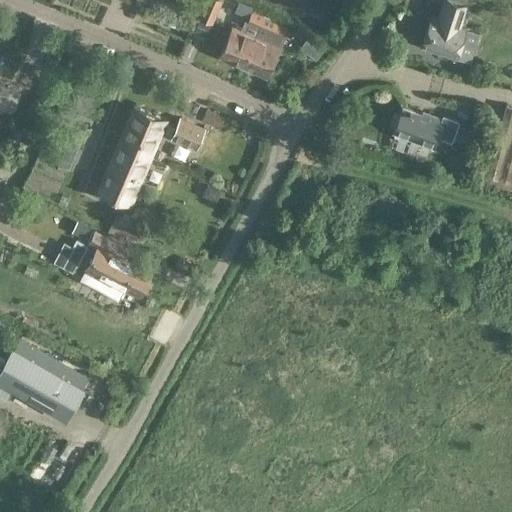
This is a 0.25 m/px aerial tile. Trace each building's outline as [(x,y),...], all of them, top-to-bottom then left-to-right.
[(199,15),(205,0),(203,0),(172,0),(171,3),(199,15)] [(205,0),(199,15),(198,16),(212,23),(222,0),(205,0)] [(461,25),(468,3),(458,0),(442,0),(437,16),(431,15),(421,46),(457,58),(467,26),(461,25)] [(260,25),(263,16),(252,11),(247,20),(260,25)] [(263,16),(260,25),(285,36),(288,27),(264,16),(263,16)] [(256,34),(260,25),(247,20),(245,18),(241,28),(232,23),(218,56),(242,66),(256,34)] [(242,66),(266,76),(279,47),(280,48),(285,36),(260,25),(256,34),(242,66)] [(321,48),(305,35),(298,44),(314,57),(321,48)] [(0,104),(11,110),(19,93),(0,84),(0,69),(3,62),(0,60),(0,104)] [(133,103),(116,142),(152,157),(169,119),(133,103)] [(511,105),(506,104),(486,174),(511,181),(511,105)] [(393,132),(433,147),(437,136),(451,141),(459,120),(443,114),(442,117),(423,110),(422,112),(403,105),(393,132)] [(85,132),(61,122),(54,139),(77,149),(85,132)] [(172,136),(196,145),(201,135),(176,125),(172,136)] [(54,139),(46,157),(70,167),(77,149),(54,139)] [(152,157),(116,142),(106,165),(142,181),(152,157)] [(142,181),(106,165),(96,190),(132,205),(142,181)] [(107,230),(132,244),(144,222),(124,211),(122,215),(117,212),(107,230)] [(88,239),(93,228),(85,224),(80,235),(88,239)] [(123,286),(140,294),(152,270),(123,255),(128,245),(95,228),(89,241),(97,245),(86,267),(87,267),(81,277),(118,297),(123,286)] [(88,243),(76,237),(72,245),(64,240),(53,261),(73,272),(88,243)] [(0,366),(0,382),(67,420),(86,387),(83,385),(89,375),(20,336),(14,347),(12,345),(0,366)]
